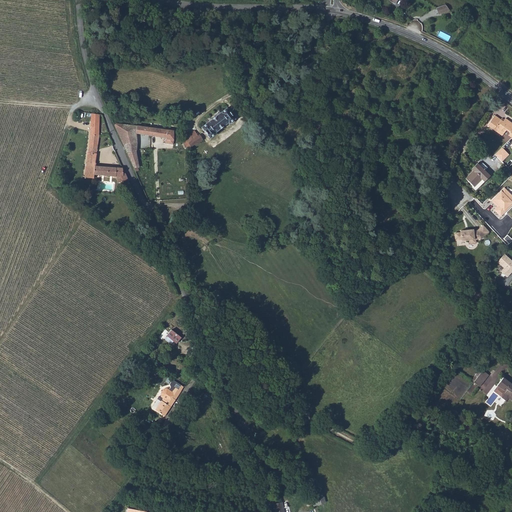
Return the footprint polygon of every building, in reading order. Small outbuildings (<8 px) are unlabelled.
[(445,4),(436,7),(438,13),(447,9),(445,4)] [(201,127),(204,130),(209,137),(215,133),(215,132),(216,131),(228,122),(228,123),(229,122),(230,122),(230,123),(231,123),(232,122),(233,121),(234,119),(233,119),(234,118),(229,111),(226,108),(206,123),(201,127)] [(90,112),(90,119),(90,134),(99,134),(99,114),(90,112)] [(501,119),(495,115),(488,125),(502,135),(506,130),(510,132),(508,135),(511,137),(511,122),(506,118),(504,120),(503,121),(501,119)] [(114,124),(123,144),(137,142),(136,133),(166,137),(166,142),(173,142),(173,129),(116,123),(114,124)] [(195,131),(181,140),(187,149),(201,140),(195,131)] [(90,134),(85,177),(95,178),(95,174),(116,176),(117,183),(120,183),(121,184),(124,184),(125,185),(130,184),(125,173),(124,171),(122,171),(122,168),(115,167),(95,165),(99,134),(90,134)] [(123,144),(127,152),(135,150),(137,149),(137,148),(137,142),(123,144)] [(502,147),(495,154),(502,161),(509,154),(502,147)] [(127,152),(135,171),(138,170),(137,168),(139,167),(135,150),(127,152)] [(465,178),(474,187),(483,178),(486,181),(491,175),(478,162),(472,167),(474,169),(465,178)] [(511,201),(501,191),(493,199),(500,207),(497,210),(501,214),(506,209),(507,210),(511,205),(511,201)] [(462,233),(455,234),(456,240),(462,240),(462,241),(469,240),(470,244),(476,243),(476,239),(482,239),(489,232),(484,226),(478,231),(473,231),(473,230),(461,232),(462,233)] [(511,260),(505,255),(499,263),(505,269),(502,272),(508,278),(511,273),(511,260)] [(166,336),(175,344),(180,338),(171,330),(170,331),(166,336)] [(474,381),(473,382),(479,387),(488,375),(482,370),(480,373),(474,381)] [(474,381),(480,373),(478,371),(471,379),(474,381)] [(511,388),(511,384),(502,377),(497,385),(505,392),(501,397),(506,401),(508,398),(511,400),(511,389),(511,388)] [(164,415),(181,390),(175,386),(172,391),(167,387),(163,389),(161,392),(161,396),(164,398),(162,400),(161,400),(155,409),(164,415)] [(314,505),(326,501),(323,492),(311,496),(314,505)] [(274,504),(276,511),(283,511),(281,503),(274,504)]
